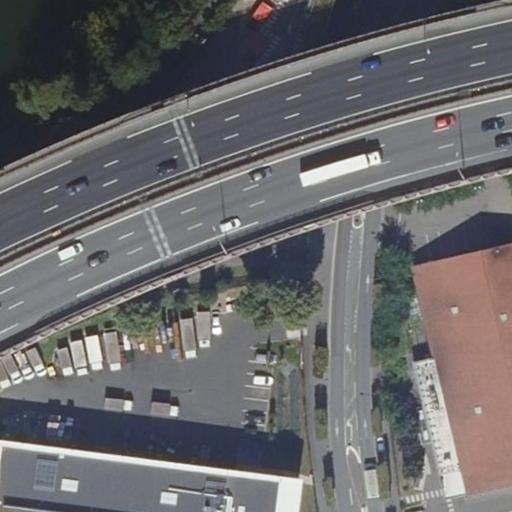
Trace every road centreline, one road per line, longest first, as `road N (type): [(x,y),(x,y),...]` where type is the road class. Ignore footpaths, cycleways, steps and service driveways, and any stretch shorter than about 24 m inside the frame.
road 1 (motorway): [(0,293),(262,182),(511,111)]
road 2 (motorway): [(511,47),(267,113),(0,218)]
road 3 (secondary): [(360,511),(350,313),(378,70),(412,0)]
